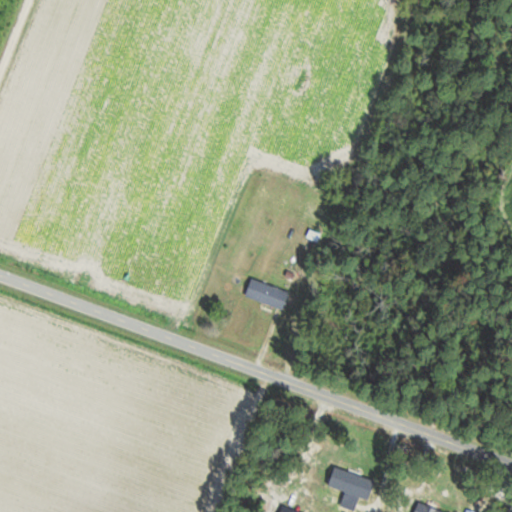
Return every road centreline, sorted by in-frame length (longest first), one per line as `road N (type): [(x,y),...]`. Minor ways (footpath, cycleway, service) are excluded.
road 1 (residential): [(511,462),(0,270)]
road 2 (residential): [(336,397),(374,299),(420,135),(446,0)]
